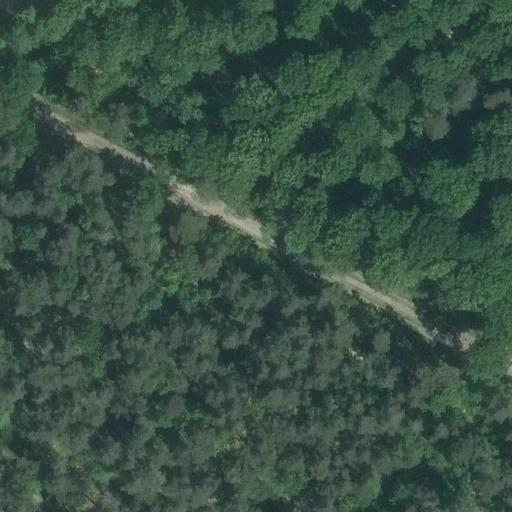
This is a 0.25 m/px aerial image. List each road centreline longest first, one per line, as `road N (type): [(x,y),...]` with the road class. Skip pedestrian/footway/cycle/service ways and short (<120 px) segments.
road 1 (track): [(37,85),(511,345)]
road 2 (track): [(0,66),(152,0)]
